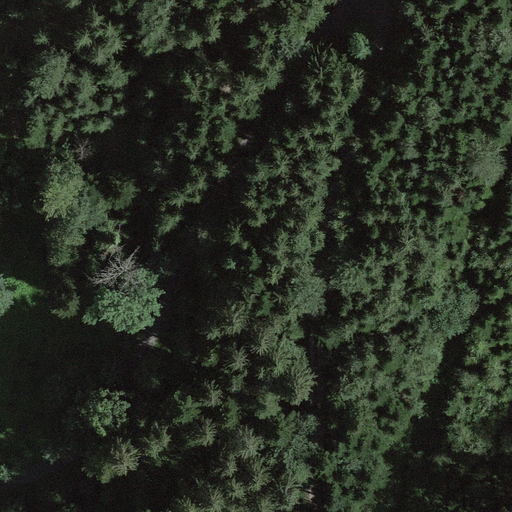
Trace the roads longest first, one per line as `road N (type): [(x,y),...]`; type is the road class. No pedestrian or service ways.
road 1 (track): [(362,0),(284,91),(238,164),(113,410),(74,452),(0,483)]
road 2 (track): [(381,0),(372,69),(319,261),(317,511)]
